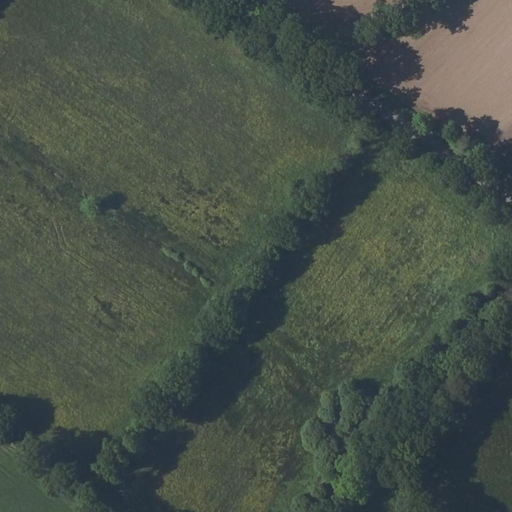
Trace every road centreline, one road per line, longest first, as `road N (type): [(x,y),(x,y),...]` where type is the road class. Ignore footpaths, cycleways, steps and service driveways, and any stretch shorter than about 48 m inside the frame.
road 1 (unclassified): [(225,0),(511,203)]
road 2 (track): [(314,511),(511,276)]
